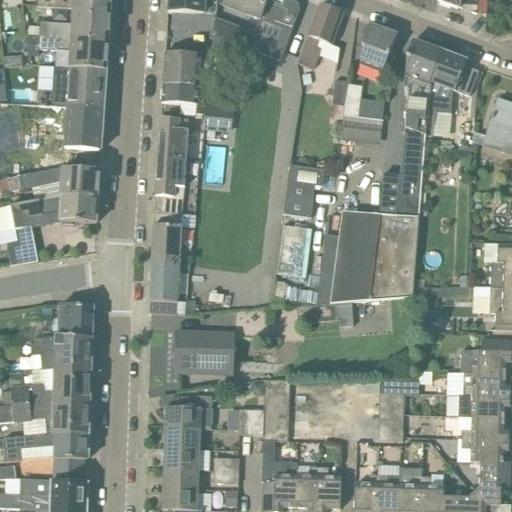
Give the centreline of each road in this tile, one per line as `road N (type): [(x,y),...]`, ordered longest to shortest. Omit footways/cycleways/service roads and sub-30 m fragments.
road 1 (residential): [(118,272),(136,0)]
road 2 (residential): [(111,511),(118,272)]
road 3 (residential): [(511,53),(358,0)]
